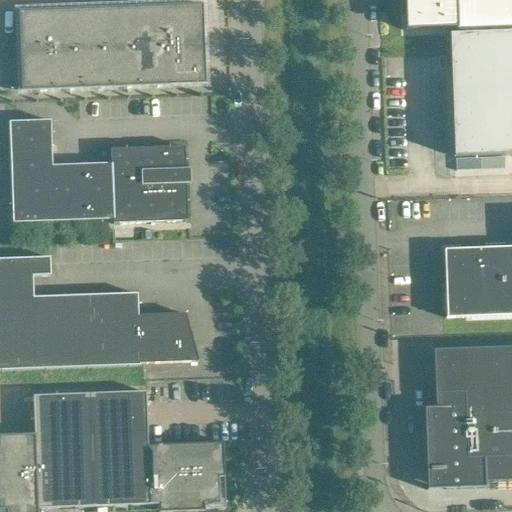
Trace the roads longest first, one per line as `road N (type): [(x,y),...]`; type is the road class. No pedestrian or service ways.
road 1 (unclassified): [(247,0),(267,511)]
road 2 (unclassified): [(374,511),(355,0)]
